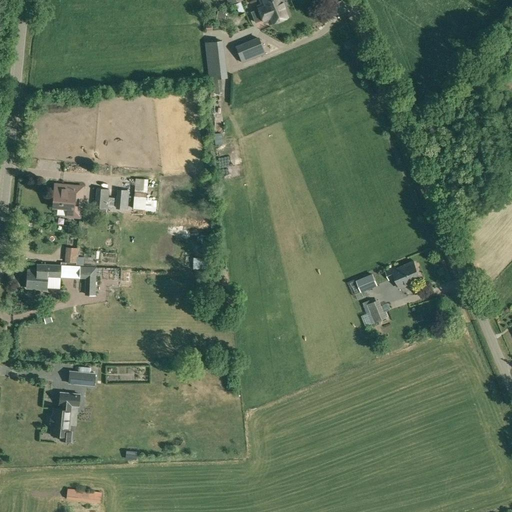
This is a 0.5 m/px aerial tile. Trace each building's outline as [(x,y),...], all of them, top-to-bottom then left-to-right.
[(269,24),(289,15),(282,0),(261,0),(260,1),(263,8),(260,9),(259,8),(251,12),(255,22),(263,19),(263,18),(267,17),(269,24)] [(348,0),(347,0),(337,4),(342,15),(353,11),(348,0)] [(242,62),(264,53),(258,36),(235,45),(242,62)] [(206,43),(210,79),(226,77),(222,41),(206,43)] [(53,207),(68,208),(67,216),(80,217),(83,186),(62,184),(55,184),(54,191),(53,207)] [(109,189),(97,188),(95,207),(107,208),(109,189)] [(119,190),(118,208),(125,208),(127,191),(119,190)] [(149,210),(149,197),(137,197),(136,209),(149,210)] [(395,269),(395,267),(386,271),(390,280),(395,277),(400,288),(421,279),(414,262),(395,269)] [(46,289),(47,276),(60,277),(60,265),(40,264),(39,271),(27,270),(26,288),(46,289)] [(96,268),(80,267),(79,278),(86,278),(88,281),(87,295),(94,296),(96,268)] [(377,285),(373,274),(356,280),(361,292),(377,285)] [(382,319),(375,302),(367,305),(375,322),(382,319)] [(95,373),(83,372),(70,371),(69,383),(82,384),(94,385),(95,373)] [(70,419),(71,405),(78,406),(79,396),(79,394),(60,392),(59,404),(60,404),(60,409),(53,408),(50,435),(60,436),(60,440),(71,441),(71,432),(69,432),(70,426),(69,426),(69,419),(70,419)] [(70,502),(70,498),(101,502),(102,493),(67,489),(66,498),(65,498),(65,502),(70,502)]
